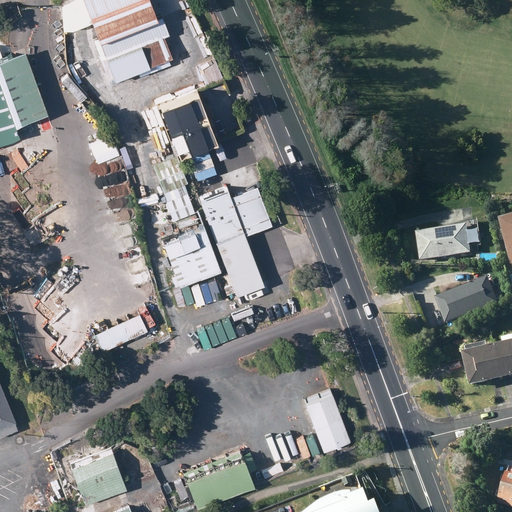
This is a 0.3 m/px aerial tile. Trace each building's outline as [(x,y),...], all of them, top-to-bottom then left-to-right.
[(68,0),(60,4),(59,6),(61,33),(86,23),(92,39),(90,39),(111,92),(121,87),(117,77),(135,70),(136,74),(145,71),(143,67),(168,57),(161,36),(166,35),(158,16),(151,18),(144,0),(68,0)] [(58,37),(57,7),(46,7),(48,37),(58,37)] [(43,113),(20,50),(0,56),(0,101),(9,126),(43,113)] [(83,94),(70,82),(63,89),(76,101),(77,101),(83,94)] [(126,82),(121,84),(130,105),(135,103),(126,82)] [(215,136),(195,85),(157,99),(158,102),(155,103),(162,124),(166,122),(177,151),(215,136)] [(95,121),(77,101),(69,109),(86,129),(95,121)] [(176,152),(151,161),(162,190),(187,181),(176,152)] [(199,196),(215,241),(244,230),(265,222),(252,187),(227,196),(223,187),(199,196)] [(186,191),(165,198),(171,218),(193,210),(186,191)] [(508,266),(511,265),(511,264),(511,215),(496,219),(508,266)] [(174,283),(218,266),(202,222),(161,237),(174,272),(170,273),(174,283)] [(468,225),(416,232),(420,261),(472,254),(468,225)] [(263,281),(244,230),(215,241),(227,274),(224,275),(228,284),(223,286),(226,293),(234,290),(234,292),(263,281)] [(445,325),(499,304),(489,278),(435,299),(445,325)] [(138,310),(92,330),(101,350),(147,330),(138,310)] [(511,378),(511,338),(499,341),(500,346),(492,348),(500,382),(511,378)] [(468,389),(500,382),(492,348),(485,350),(484,346),(462,351),(463,355),(460,356),(465,375),(460,376),(462,382),(466,382),(468,389)] [(0,434),(16,428),(13,420),(14,420),(0,384),(0,434)] [(327,390),(299,400),(318,449),(345,439),(327,390)] [(51,429),(40,407),(30,411),(41,434),(51,429)] [(109,443),(67,457),(84,502),(114,491),(118,504),(128,500),(123,488),(125,487),(109,443)] [(239,449),(182,471),(195,506),(253,484),(248,469),(255,466),(249,449),(240,452),(239,449)] [(511,474),(506,473),(498,504),(511,507),(511,474)] [(379,511),(376,503),(370,505),(365,490),(352,494),(351,491),(342,491),(332,494),(320,501),(304,511),(379,511)]
